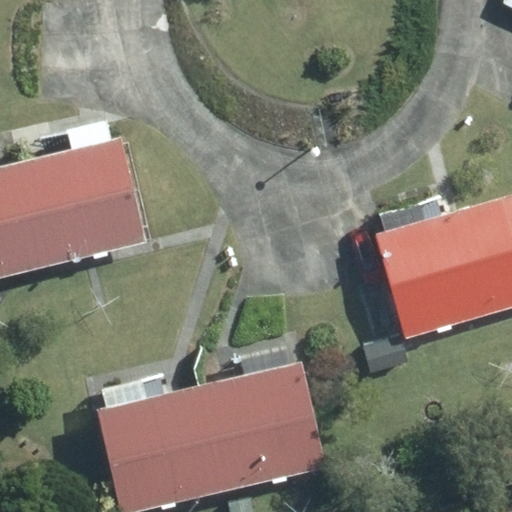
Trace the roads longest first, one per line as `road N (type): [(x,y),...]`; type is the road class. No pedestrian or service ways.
road 1 (residential): [(464,0),(449,80),(422,121),(386,154),(346,173),(301,180)]
road 2 (residential): [(301,180),(262,172),(193,124),(166,90),(144,0)]
